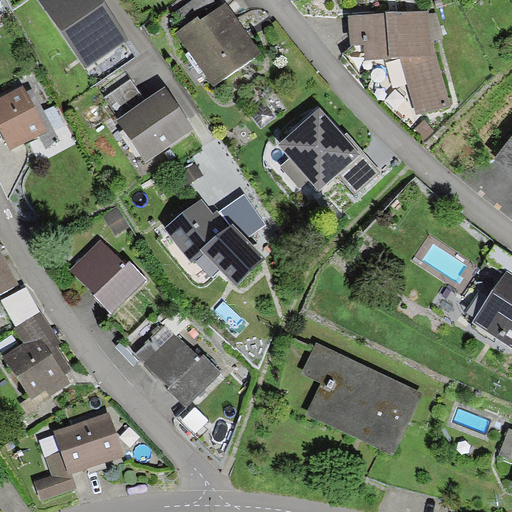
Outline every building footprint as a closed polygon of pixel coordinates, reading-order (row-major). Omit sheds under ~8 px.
[(122,43),(94,0),(38,0),(31,5),(76,74),(122,43)] [(188,27),(221,7),(216,0),(197,0),(179,11),(188,27)] [(220,9),(173,44),(209,92),(256,57),(220,9)] [(422,20),(350,25),(353,71),(402,68),(412,115),(441,107),(431,65),(425,66),(422,20)] [(47,82),(7,100),(32,152),(71,134),(47,82)] [(182,137),(155,102),(111,135),(138,170),(182,137)] [(357,155),(319,113),(281,148),(319,190),(357,155)] [(511,142),(492,169),(511,183),(511,142)] [(358,200),(386,173),(372,158),(343,184),(358,200)] [(196,211),(162,240),(187,270),(201,258),(230,291),(255,270),(214,223),(210,227),(196,211)] [(99,245),(66,271),(103,315),(135,289),(99,245)] [(0,262),(0,290),(12,284),(0,262)] [(511,287),(499,279),(462,336),(511,367),(511,287)] [(40,322),(6,344),(21,367),(15,371),(32,396),(58,378),(40,351),(53,342),(40,322)] [(170,328),(131,363),(173,409),(212,374),(170,328)] [(418,401),(315,352),(301,382),(321,392),(305,425),(387,464),(418,401)] [(105,422),(47,441),(60,479),(39,486),(43,499),(74,489),(68,470),(116,455),(105,422)] [(511,438),(509,438),(500,464),(511,468),(511,438)]
